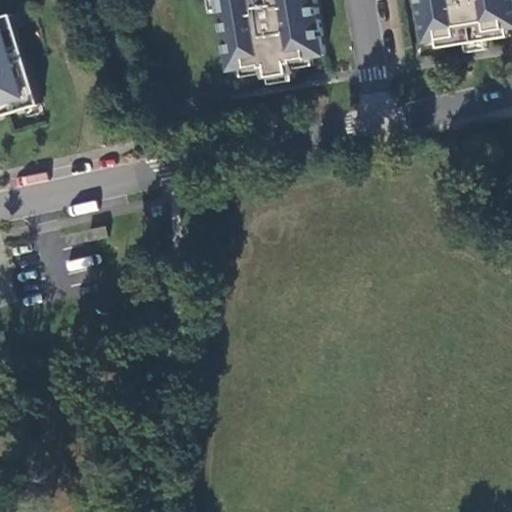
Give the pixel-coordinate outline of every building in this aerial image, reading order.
[(221,0),(233,69),(245,67),(265,64),(266,73),(267,76),(272,75),(292,72),(298,71),(297,68),(296,59),(316,56),(328,54),(318,0),(221,0)] [(511,0),(422,0),(429,40),(440,38),(460,35),(461,43),(467,42),(468,51),(489,48),(488,39),(493,38),(492,30),(511,27),(511,26),(511,0)] [(16,14),(0,18),(0,117),(43,105),(16,14)] [(511,33),(511,27),(492,30),(493,38),(511,35),(511,33)] [(440,38),(442,47),(461,43),(460,35),(440,38)] [(296,59),(297,68),(318,64),(316,56),(296,59)] [(265,64),(245,67),(246,76),(266,73),(265,64)] [(292,72),(272,75),(273,83),(294,80),(292,72)] [(109,226),(91,230),(93,240),(111,237),(109,226)]
